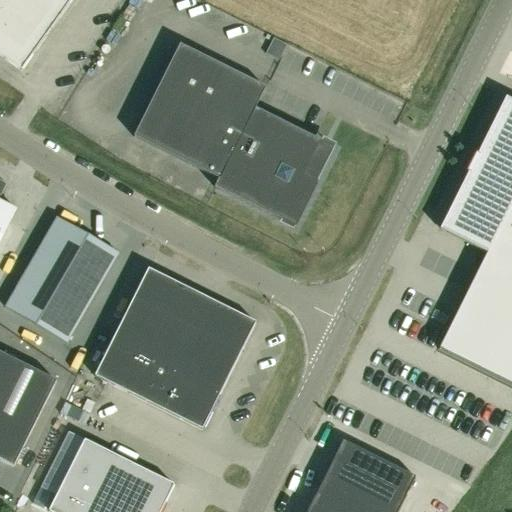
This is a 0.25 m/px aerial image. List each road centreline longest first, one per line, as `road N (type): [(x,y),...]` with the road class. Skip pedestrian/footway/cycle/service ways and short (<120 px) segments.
road 1 (residential): [(338,329),(123,212),(0,132)]
road 2 (tertiary): [(502,0),(338,329)]
road 3 (tertiary): [(338,329),(251,511)]
